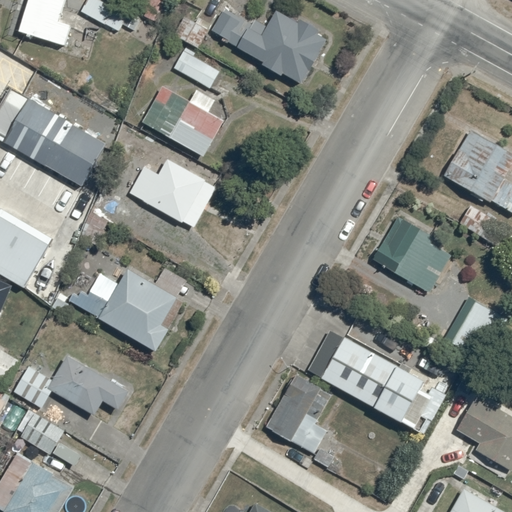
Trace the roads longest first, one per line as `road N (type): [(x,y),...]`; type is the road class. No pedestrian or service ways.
road 1 (residential): [(435,14),(150,511)]
road 2 (unknown): [(199,426),(343,511)]
